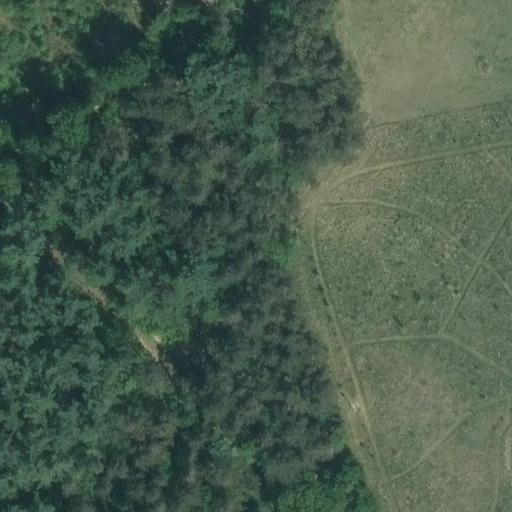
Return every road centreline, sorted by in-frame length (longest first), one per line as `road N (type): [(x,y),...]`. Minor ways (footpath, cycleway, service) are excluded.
road 1 (unknown): [(277,0),(250,175),(278,299),(280,435)]
road 2 (track): [(0,166),(256,428)]
